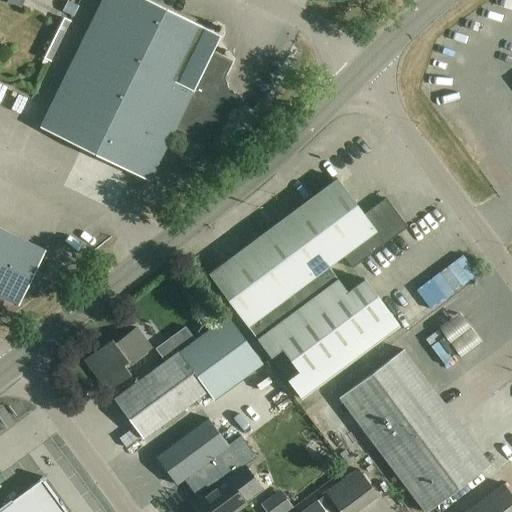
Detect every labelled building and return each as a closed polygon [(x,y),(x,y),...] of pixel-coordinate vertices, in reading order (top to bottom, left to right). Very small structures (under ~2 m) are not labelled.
[(211,144),(234,97),(225,93),(226,91),(223,82),(221,80),(229,62),(211,54),(220,36),(146,0),(103,0),(79,48),(39,126),(149,180),(175,127),(211,144)] [(68,2),(63,13),(73,18),(78,8),(68,2)] [(61,18),(42,59),(51,63),(70,22),(61,18)] [(85,196),(89,186),(58,174),(54,185),(85,196)] [(364,215),(336,178),(208,274),(271,358),(285,347),(291,343),(369,285),(364,279),(347,291),(329,266),(343,256),(352,268),(407,227),(386,198),(364,215)] [(0,296),(18,306),(44,252),(0,230),(0,296)] [(291,343),(285,347),(303,372),(289,382),(301,399),(399,326),(369,285),(291,343)] [(264,361),(234,321),(229,313),(192,340),(178,350),(177,351),(176,352),(166,359),(114,397),(142,436),(207,388),(214,398),(264,361)] [(151,349),(136,328),(120,339),(115,343),(112,339),(84,359),(108,391),(131,375),(123,365),(127,362),(129,365),(151,349)] [(167,340),(176,352),(177,351),(178,350),(192,340),(183,328),(167,340)] [(470,331),(445,337),(452,367),(477,361),(470,331)] [(403,350),(338,398),(424,511),(426,511),(490,465),(403,350)] [(281,373),(288,368),(282,359),(275,365),(281,373)] [(0,411),(0,443),(18,431),(3,410),(0,411)] [(229,446),(209,419),(157,458),(177,485),(184,479),(198,499),(191,504),(196,511),(236,511),(247,504),(264,491),(246,465),(257,457),(241,436),(229,446)] [(358,511),(379,497),(359,469),(326,493),(328,494),(303,511),(358,511)] [(65,511),(42,480),(0,510),(0,511),(65,511)] [(511,511),(511,494),(504,484),(465,511),(511,511)] [(266,511),(288,511),(294,508),(281,491),(261,505),(266,511)]
